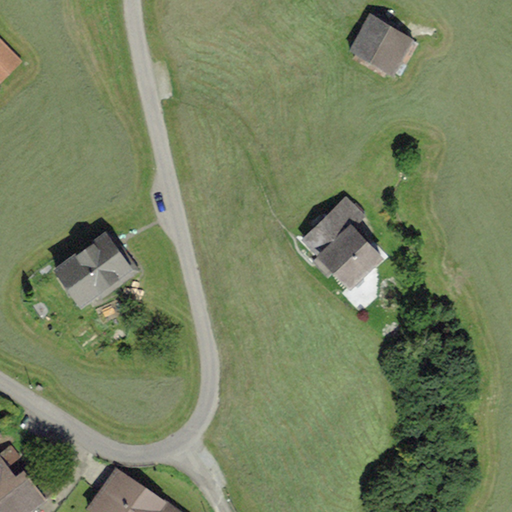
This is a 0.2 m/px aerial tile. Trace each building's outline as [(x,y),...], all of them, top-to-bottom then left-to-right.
[(418,39),(374,14),(351,54),(396,79),(418,39)] [(0,38),(0,88),(1,89),(26,63),(0,38)] [(345,202),(302,244),(318,260),(315,262),(349,295),(380,264),(348,233),(362,219),(345,202)] [(53,276),(81,316),(139,275),(111,235),(53,276)] [(0,511),(22,511),(53,489),(31,460),(15,472),(0,451),(0,511)] [(181,511),(114,465),(86,503),(99,511),(181,511)]
